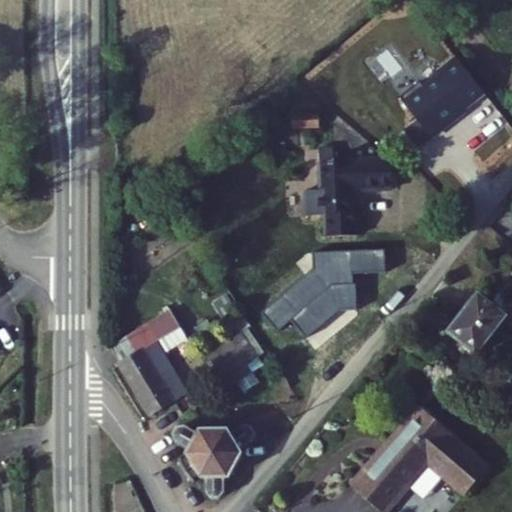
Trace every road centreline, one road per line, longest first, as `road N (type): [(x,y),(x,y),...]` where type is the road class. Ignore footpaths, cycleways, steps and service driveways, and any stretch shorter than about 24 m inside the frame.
road 1 (tertiary): [(70,272),(70,0)]
road 2 (unclassified): [(171,511),(121,422),(69,379)]
road 3 (tertiary): [(71,511),(69,379)]
